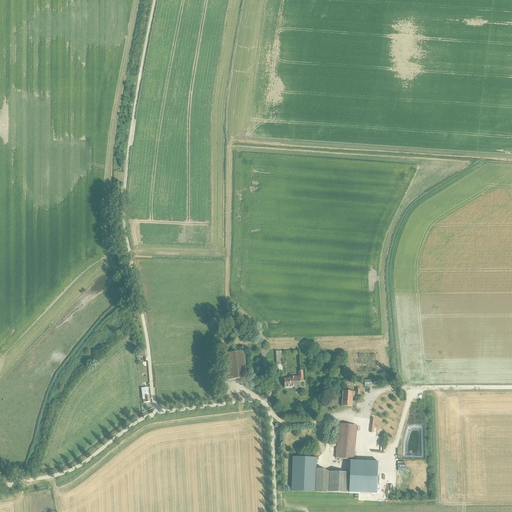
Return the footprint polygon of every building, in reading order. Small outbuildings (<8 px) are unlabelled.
[(244,351),(221,354),(224,381),(247,378),(244,351)] [(378,351),(358,351),(358,370),(379,370),(378,351)] [(289,378),(284,379),(284,388),(294,388),(295,390),(300,389),(300,381),(303,381),(303,371),(298,371),(299,377),(293,377),(291,378),(291,377),(289,377),(289,378)] [(148,387),(141,388),(143,400),(143,403),(150,402),(148,387)] [(342,391),(341,407),(342,407),(351,407),(352,407),(353,397),(354,398),(355,392),(354,392),(343,391),(342,391)] [(338,424),(335,458),(354,461),(357,426),(338,424)] [(292,458),(291,491),(378,494),(379,462),(350,461),(349,473),(328,472),(322,469),(316,469),(317,459),(292,458)]
